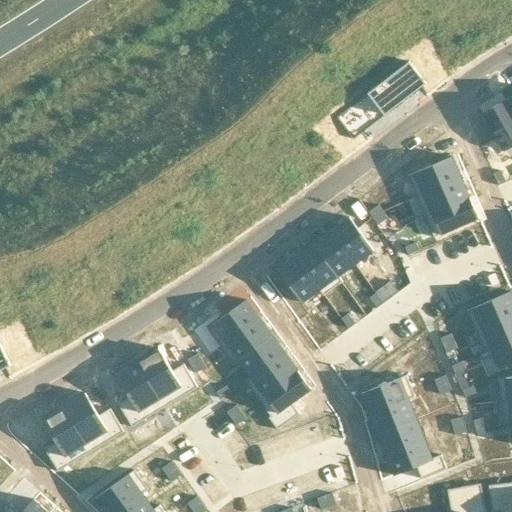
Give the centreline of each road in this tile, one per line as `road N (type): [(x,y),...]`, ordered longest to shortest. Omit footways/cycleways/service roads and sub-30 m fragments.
road 1 (residential): [(226,254),(344,409),(371,511)]
road 2 (residential): [(0,397),(226,254)]
road 3 (residential): [(226,254),(438,99)]
road 4 (residential): [(438,99),(511,257)]
